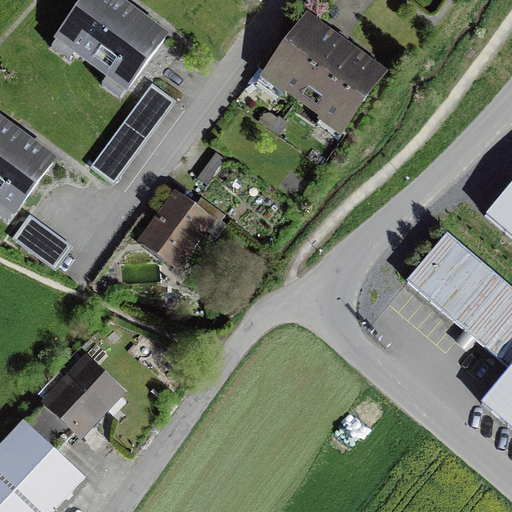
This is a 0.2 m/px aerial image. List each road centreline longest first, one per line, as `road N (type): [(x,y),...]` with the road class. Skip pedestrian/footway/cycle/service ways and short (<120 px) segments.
road 1 (residential): [(266,0),(88,235)]
road 2 (residential): [(300,300),(511,101)]
road 3 (residential): [(511,486),(300,300)]
road 4 (residential): [(118,511),(220,367),(300,300)]
